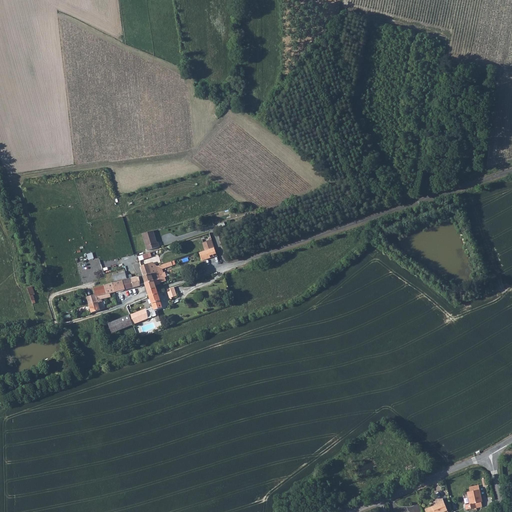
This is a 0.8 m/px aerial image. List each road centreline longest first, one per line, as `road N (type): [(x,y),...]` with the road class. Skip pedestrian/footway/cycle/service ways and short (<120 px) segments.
road 1 (unclassified): [(164,288),(511,171)]
road 2 (unclassified): [(350,511),(511,439)]
road 3 (track): [(52,296),(17,183),(4,177),(0,163)]
road 4 (track): [(0,333),(68,322),(135,297)]
